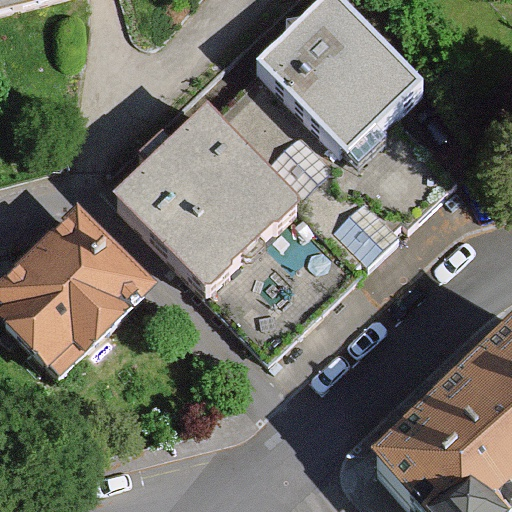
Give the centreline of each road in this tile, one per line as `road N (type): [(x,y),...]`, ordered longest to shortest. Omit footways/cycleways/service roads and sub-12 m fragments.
road 1 (residential): [(275,475),(511,267)]
road 2 (residential): [(130,511),(275,475)]
